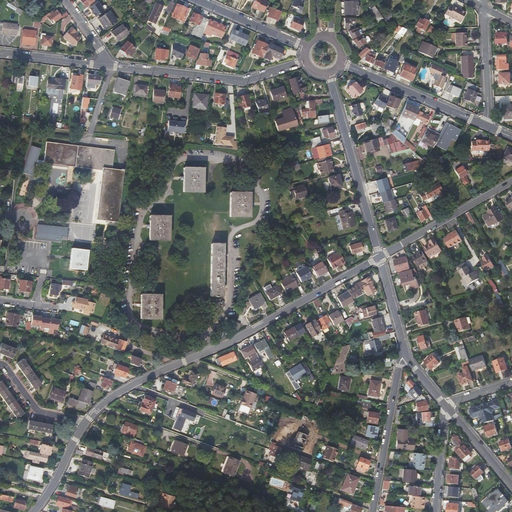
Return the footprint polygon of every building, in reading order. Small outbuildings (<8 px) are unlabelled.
[(261,0),(253,0),(253,1),(251,5),(258,8),(258,9),(264,11),(267,3),(261,0)] [(293,0),(291,5),(301,9),(303,4),(301,3),(302,0),(293,0)] [(344,14),(357,14),(357,9),(358,10),(358,7),(357,7),(356,0),(350,0),(350,2),(344,2),(344,14)] [(17,8),(13,6),(8,2),(6,5),(15,11),(21,14),(23,11),(17,8)] [(169,15),(174,4),(170,2),(165,13),(169,15)] [(89,9),(95,18),(104,11),(97,3),(89,9)] [(154,4),(148,20),(155,24),(162,8),(154,4)] [(188,10),(177,5),(171,17),(182,22),(188,10)] [(466,12),(461,10),(458,8),(458,7),(454,5),(453,8),(449,6),(445,14),(461,22),(466,12)] [(280,12),(269,7),(267,12),(269,13),(267,16),(276,21),(280,12)] [(370,12),(374,18),(383,18),(375,7),(372,9),(373,11),(370,12)] [(51,11),(45,15),(39,20),(41,22),(47,17),(50,21),(53,19),(54,21),(61,17),(57,10),(53,13),(51,11)] [(109,11),(98,19),(105,30),(117,22),(109,11)] [(203,33),(209,20),(193,13),(189,22),(191,22),(194,24),(190,33),(194,35),(193,39),(200,41),(201,37),(203,33)] [(285,25),(289,27),(293,16),(289,14),(285,25)] [(303,21),(294,18),(290,27),(299,31),(303,21)] [(355,22),(355,18),(344,18),(344,29),(349,29),(349,25),(351,25),(351,22),(355,22)] [(429,22),(424,19),(423,21),(419,19),(415,26),(418,27),(416,30),(420,32),(421,29),(424,31),(429,22)] [(226,27),(209,20),(203,33),(210,35),(211,33),(215,35),(217,32),(222,35),(226,27)] [(194,24),(191,22),(187,32),(183,30),(181,36),(189,38),(193,39),(194,35),(190,33),(194,24)] [(0,23),(0,32),(1,33),(1,34),(16,35),(17,24),(3,23),(0,23)] [(427,32),(433,35),(436,29),(437,29),(430,25),(427,32)] [(122,26),(111,32),(117,41),(127,34),(122,26)] [(62,38),(72,47),(79,39),(77,37),(76,37),(74,35),(76,33),(71,28),(62,38)] [(360,35),(356,29),(352,30),(348,32),(352,39),(360,35)] [(24,30),(23,44),(34,45),(35,33),(28,32),(28,30),(24,30)] [(232,30),(229,39),(244,45),(248,37),(232,30)] [(508,44),(508,42),(508,39),(507,32),(496,33),(497,47),(506,47),(506,44),(508,44)] [(41,33),(41,35),(42,35),(41,45),(51,46),(52,37),(45,36),(45,34),(41,33)] [(456,33),(456,47),(467,46),(467,42),(466,42),(466,38),(466,33),(456,33)] [(365,42),(363,39),(362,39),(360,37),(358,38),(352,41),(357,48),(365,42)] [(373,41),(372,39),(366,43),(367,46),(358,55),(361,59),(370,50),(370,51),(374,48),(370,44),(373,41)] [(266,49),(268,45),(257,41),(252,53),(263,58),(266,49)] [(432,58),(437,47),(422,41),(418,52),(432,58)] [(126,42),(120,50),(126,56),(129,53),(131,56),(135,52),(132,49),(133,48),(126,42)] [(180,59),(184,50),(172,44),(170,55),(180,59)] [(266,49),(263,58),(269,60),(271,55),(278,58),(280,54),(286,57),(287,53),(275,47),(274,47),(268,45),(266,49)] [(190,46),(185,55),(194,59),(199,50),(190,46)] [(154,59),(163,60),(164,57),(167,58),(168,51),(156,49),(154,59)] [(234,52),(228,49),(223,62),(226,63),(225,65),(233,68),(237,59),(236,59),(238,54),(234,52)] [(210,60),(208,60),(207,60),(207,57),(207,54),(200,53),(195,65),(210,66),(210,60)] [(364,60),(367,54),(368,53),(359,61),(363,63),(364,60)] [(368,53),(367,54),(364,60),(372,63),(375,56),(368,53)] [(497,59),(498,70),(510,69),(510,63),(507,64),(506,59),(508,58),(507,55),(503,55),(497,55),(498,59),(497,59)] [(380,67),(378,72),(381,73),(384,65),(385,64),(386,61),(387,59),(380,56),(378,61),(376,60),(374,65),(380,67)] [(471,60),(472,60),(472,56),(460,56),(461,73),(463,73),(463,77),(465,77),(465,78),(472,78),(471,60)] [(392,60),(388,58),(386,61),(385,64),(384,65),(385,66),(383,69),(394,73),(397,66),(395,65),(397,60),(394,59),(392,60)] [(416,69),(404,64),(399,76),(405,78),(411,81),(416,69)] [(442,69),(431,64),(429,68),(429,69),(429,70),(429,71),(429,72),(430,72),(430,73),(431,73),(431,74),(432,74),(431,76),(433,80),(435,80),(433,85),(441,89),(445,78),(440,76),(440,75),(442,69)] [(511,84),(511,73),(500,73),(501,85),(511,84)] [(71,76),(70,89),(81,90),(83,76),(75,75),(75,77),(71,76)] [(87,75),(86,88),(95,89),(96,85),(100,85),(101,76),(87,75)] [(13,76),(12,82),(14,82),(14,83),(17,83),(16,91),(21,92),(21,90),(22,90),(24,77),(13,76)] [(29,76),(28,86),(36,86),(38,77),(29,76)] [(289,80),(293,94),(305,90),(303,84),(301,85),(298,77),(289,80)] [(48,80),(47,88),(46,91),(56,92),(56,89),(64,90),(65,80),(55,78),(55,81),(48,80)] [(117,78),(113,92),(125,95),(129,82),(117,78)] [(346,89),(354,98),(362,90),(355,82),(346,89)] [(475,92),(477,86),(467,82),(464,88),(467,90),(463,98),(473,103),(477,93),(475,92)] [(457,97),(461,89),(447,83),(444,91),(452,94),(454,95),(457,97)] [(134,84),(133,96),(145,97),(146,95),(147,86),(134,84)] [(169,84),(167,97),(179,98),(180,87),(174,87),(174,85),(169,84)] [(270,92),(273,100),(285,97),(283,88),(270,92)] [(156,101),(163,102),(165,91),(153,89),(152,102),(156,102),(156,101)] [(228,100),(224,99),(225,94),(215,93),(214,99),(223,100),(223,103),(223,104),(228,104),(228,100)] [(193,106),(205,108),(207,96),(194,94),(193,106)] [(237,104),(239,109),(243,108),(244,110),(250,108),(249,106),(250,105),(247,95),(237,98),(239,104),(237,104)] [(385,105),(395,110),(399,100),(389,96),(385,105)] [(268,110),(264,99),(255,101),(258,113),(268,110)] [(351,105),(354,117),(362,115),(360,108),(363,107),(364,106),(363,103),(362,102),(359,103),(351,105)] [(419,110),(405,104),(400,114),(414,120),(415,118),(419,110)] [(112,107),(109,116),(118,119),(121,110),(112,107)] [(283,111),(284,116),(286,115),(286,118),(275,121),(278,131),(297,125),(292,108),(283,111)] [(301,109),(302,116),(307,116),(307,117),(315,116),(314,108),(301,109)] [(429,116),(423,113),(419,111),(416,118),(415,118),(414,120),(412,124),(418,126),(421,120),(425,123),(426,123),(429,116)] [(176,122),(176,118),(173,118),(172,121),(168,121),(167,131),(175,132),(176,122)] [(181,122),(176,122),(175,132),(183,133),(185,119),(181,118),(181,122)] [(380,129),(378,123),(370,125),(373,136),(378,134),(377,130),(380,129)] [(459,130),(446,123),(439,135),(438,137),(434,144),(445,150),(447,144),(446,144),(450,137),(455,139),(459,130)] [(216,126),(214,144),(231,146),(232,137),(224,136),(225,127),(216,126)] [(323,130),(323,134),(327,133),(328,134),(326,135),(326,138),(329,138),(329,139),(335,137),(332,127),(326,128),(326,129),(323,130)] [(426,129),(423,127),(417,136),(421,138),(426,129)] [(434,144),(438,137),(433,135),(434,132),(426,128),(426,129),(421,138),(420,141),(432,147),(434,144)] [(404,140),(394,131),(392,134),(403,143),(404,140)] [(382,136),(363,142),(366,153),(379,150),(378,147),(388,144),(391,153),(409,148),(403,143),(392,134),(392,133),(382,136)] [(311,146),(321,144),(320,139),(318,137),(310,139),(311,143),(310,143),(311,146)] [(409,148),(413,152),(415,148),(405,140),(404,140),(403,143),(409,148)] [(488,140),(481,141),(481,140),(476,141),(476,142),(471,142),(472,151),(489,150),(489,147),(489,146),(488,140)] [(46,142),(44,160),(38,159),(41,148),(31,145),(23,172),(32,175),(37,162),(44,163),(76,167),(78,146),(46,142)] [(328,156),(331,155),(329,149),(328,144),(316,148),(319,159),(328,156)] [(114,150),(78,146),(76,167),(102,170),(96,219),(118,222),(123,170),(112,169),(114,150)] [(511,149),(507,147),(503,158),(511,161),(511,149)] [(332,165),(330,159),(329,159),(318,162),(317,163),(317,164),(316,165),(317,169),(319,170),(320,175),(332,172),(331,167),(332,165)] [(421,168),(420,162),(418,160),(412,162),(402,165),(404,173),(421,168)] [(449,161),(459,178),(461,177),(464,183),(467,182),(464,175),(466,174),(459,161),(455,161),(449,161)] [(183,167),(183,192),(203,192),(203,168),(183,167)] [(338,175),(328,178),(332,192),(338,190),(337,188),(341,187),(338,175)] [(418,193),(422,201),(437,193),(439,197),(444,194),(437,182),(418,193)] [(293,190),(290,191),(292,199),(296,198),(296,199),(307,196),(303,184),(293,188),(293,190)] [(230,192),(229,217),(249,217),(250,193),(230,192)] [(395,199),(383,202),(386,212),(397,210),(395,199)] [(431,216),(425,205),(415,211),(421,221),(431,216)] [(407,207),(401,211),(405,218),(411,214),(407,207)] [(496,208),(489,212),(490,213),(484,216),(490,226),(495,223),(496,224),(503,220),(496,208)] [(345,213),(339,215),(343,229),(355,225),(351,212),(345,213)] [(149,215),(149,240),(169,240),(169,216),(149,215)] [(385,220),(388,232),(397,229),(394,217),(385,220)] [(37,222),(35,237),(60,240),(60,235),(66,235),(67,226),(37,222)] [(463,241),(457,231),(444,239),(450,249),(463,241)] [(425,248),(430,257),(434,254),(442,250),(436,240),(431,243),(431,244),(425,248)] [(349,245),(351,254),(356,252),(357,256),(363,255),(360,243),(349,245)] [(211,244),(210,296),(222,296),(223,244),(211,244)] [(69,268),(85,270),(88,250),(71,248),(69,268)] [(428,260),(423,251),(412,257),(417,266),(428,260)] [(339,265),(339,266),(344,263),(339,252),(327,259),(332,268),(337,266),(339,265)] [(486,272),(494,267),(488,255),(483,258),(485,261),(481,263),(486,272)] [(415,269),(413,264),(409,265),(407,257),(394,260),(398,272),(410,268),(411,270),(412,270),(415,269)] [(327,271),(321,260),(311,266),(317,277),(327,271)] [(509,273),(501,260),(498,262),(505,274),(509,273)] [(479,274),(477,270),(474,272),(471,272),(468,265),(459,270),(464,278),(465,281),(468,285),(481,278),(479,274)] [(296,272),(301,282),(311,276),(305,266),(296,272)] [(412,272),(412,270),(411,270),(400,273),(404,286),(411,284),(412,289),(419,288),(416,278),(414,279),(412,272)] [(283,288),(285,292),(297,286),(297,285),(300,283),(293,271),(290,273),(291,275),(280,282),(281,283),(283,288)] [(9,280),(0,279),(1,274),(0,273),(0,288),(8,289),(9,280)] [(347,291),(352,299),(360,294),(359,292),(363,289),(367,296),(376,291),(372,284),(371,282),(372,281),(369,275),(354,284),(355,285),(353,286),(347,290),(347,291)] [(20,280),(19,291),(30,292),(31,282),(20,280)] [(493,280),(490,281),(496,293),(498,291),(493,280)] [(51,284),(50,294),(57,295),(59,285),(51,284)] [(281,293),(276,285),(271,288),(269,284),(264,287),(266,291),(267,294),(270,299),(281,293)] [(353,301),(347,291),(337,297),(343,307),(353,301)] [(248,299),(253,308),(259,305),(262,309),(267,306),(259,293),(248,299)] [(495,294),(499,302),(503,300),(499,293),(495,294)] [(141,294),(140,318),(160,319),(161,295),(141,294)] [(90,300),(75,297),(74,304),(80,305),(79,307),(85,308),(83,314),(88,315),(89,312),(93,313),(94,303),(89,302),(90,300)] [(376,314),(374,306),(366,308),(362,309),(364,317),(376,314)] [(338,310),(328,315),(332,321),(334,325),(343,320),(338,310)] [(426,310),(416,313),(420,327),(430,324),(426,310)] [(5,326),(17,328),(19,315),(7,313),(5,326)] [(40,324),(41,317),(37,316),(37,315),(32,314),(31,323),(40,324)] [(328,315),(327,314),(322,316),(322,315),(319,317),(319,318),(315,321),(321,330),(328,327),(326,324),(332,321),(328,315)] [(41,317),(40,324),(39,329),(44,329),(44,326),(49,327),(50,318),(41,316),(41,317)] [(50,318),(49,327),(48,331),(56,332),(57,328),(60,319),(50,317),(50,318)] [(351,323),(353,318),(351,317),(344,321),(349,329),(351,323)] [(373,338),(384,335),(380,318),(372,320),(373,322),(371,322),(373,332),(371,332),(373,338)] [(465,318),(455,320),(456,326),(457,326),(460,332),(470,329),(469,324),(467,324),(465,318)] [(315,321),(315,319),(305,325),(312,336),(321,331),(321,330),(315,321)] [(88,327),(82,325),(78,333),(85,335),(88,327)] [(284,332),(289,341),(298,336),(293,327),(284,332)] [(373,338),(364,340),(368,354),(381,351),(378,341),(389,338),(388,334),(384,335),(373,338)] [(100,341),(100,343),(122,352),(126,342),(118,340),(118,341),(114,340),(103,336),(102,338),(100,341)] [(423,349),(424,352),(432,349),(429,339),(426,340),(424,336),(419,337),(422,349),(423,349)] [(254,344),(258,352),(263,349),(268,359),(273,356),(263,339),(254,344)] [(1,343),(0,344),(0,353),(12,358),(16,349),(1,343)] [(252,371),(262,365),(251,345),(240,351),(244,358),(247,356),(250,361),(247,363),(252,371)] [(459,351),(465,349),(464,347),(463,345),(458,347),(455,348),(458,357),(460,356),(459,351)] [(330,374),(346,372),(343,362),(348,350),(340,349),(337,358),(330,374)] [(469,360),(468,358),(465,349),(459,351),(460,356),(462,360),(464,360),(465,362),(469,361),(469,360)] [(219,358),(215,359),(217,364),(220,365),(221,364),(222,365),(236,360),(233,352),(219,357),(219,358)] [(140,359),(128,354),(127,358),(131,359),(130,363),(138,366),(140,359)] [(425,361),(432,370),(440,363),(433,355),(425,361)] [(482,356),(469,360),(469,361),(472,371),(486,367),(482,356)] [(16,364),(34,389),(41,384),(32,371),(23,359),(16,364)] [(507,370),(503,359),(493,362),(497,373),(507,370)] [(289,378),(293,385),(296,383),(294,380),(306,373),(309,371),(305,363),(301,365),(300,364),(289,371),(292,376),(289,378)] [(117,364),(114,373),(125,377),(128,368),(117,364)] [(464,373),(458,375),(462,385),(473,381),(468,366),(463,368),(464,373)] [(191,371),(188,379),(183,378),(181,383),(193,387),(198,374),(191,371)] [(340,376),(337,389),(348,391),(350,378),(340,376)] [(112,381),(104,378),(100,386),(105,388),(106,386),(110,387),(112,381)] [(184,387),(166,380),(163,389),(181,396),(184,387)] [(371,380),(368,395),(378,397),(381,381),(371,380)] [(404,390),(407,393),(415,386),(409,380),(406,384),(404,390)] [(0,381),(0,394),(17,418),(24,413),(1,381),(0,381)] [(222,398),(225,389),(217,385),(213,394),(222,398)] [(421,393),(415,386),(407,393),(405,394),(408,398),(412,395),(415,398),(421,393)] [(53,387),(49,398),(56,401),(57,399),(61,401),(65,392),(53,387)] [(82,387),(77,400),(69,397),(66,406),(75,409),(77,405),(84,407),(85,403),(88,404),(92,391),(82,387)] [(247,390),(241,405),(251,408),(257,394),(247,390)] [(145,395),(142,401),(153,405),(155,399),(145,395)] [(425,400),(424,397),(415,400),(417,412),(427,410),(425,400)] [(477,406),(470,408),(469,412),(471,416),(473,418),(480,416),(482,424),(495,420),(493,413),(494,410),(501,408),(498,399),(491,401),(491,402),(486,403),(481,404),(481,405),(477,407),(477,406)] [(153,405),(142,401),(139,410),(149,414),(153,405)] [(194,421),(196,414),(179,407),(177,414),(178,415),(177,417),(173,428),(181,431),(186,418),(194,421)] [(368,422),(376,423),(377,413),(368,412),(367,422),(368,422)] [(430,421),(429,412),(420,413),(415,413),(416,424),(422,423),(421,421),(430,421)] [(29,420),(27,429),(51,433),(53,425),(29,420)] [(125,421),(124,425),(122,424),(121,428),(122,428),(121,432),(132,436),(136,426),(125,421)] [(497,434),(494,424),(484,427),(487,437),(497,434)] [(367,425),(367,427),(365,436),(376,438),(377,427),(367,425)] [(414,450),(414,442),(407,442),(407,439),(407,430),(397,430),(396,448),(414,450)] [(308,436),(297,431),(295,438),(294,438),(292,442),(302,446),(304,443),(305,440),(306,440),(308,436)] [(369,440),(354,435),(351,443),(365,449),(369,440)] [(463,460),(471,454),(456,436),(452,439),(456,445),(452,448),(456,453),(457,452),(463,460)] [(511,447),(508,437),(503,438),(504,441),(499,443),(502,452),(511,449),(511,447)] [(175,440),(172,447),(170,446),(168,450),(183,456),(187,445),(175,440)] [(131,441),(127,450),(142,456),(145,447),(131,441)] [(272,450),(271,455),(272,456),(273,456),(273,457),(274,457),(275,457),(276,457),(277,457),(278,457),(281,449),(282,448),(280,447),(277,446),(275,446),(276,443),(272,442),(269,449),(272,450)] [(48,455),(50,455),(51,446),(42,444),(40,453),(48,455)] [(85,454),(98,458),(101,451),(87,446),(85,454)] [(333,462),(338,450),(327,446),(322,458),(333,462)] [(48,455),(40,453),(30,451),(28,451),(26,450),(25,458),(34,459),(33,462),(39,464),(40,460),(47,462),(48,455)] [(424,458),(424,454),(412,453),(412,466),(422,467),(423,458),(424,458)] [(298,456),(295,464),(302,467),(302,468),(307,470),(311,460),(298,456)] [(229,457),(226,465),(227,466),(224,473),(233,476),(239,461),(229,457)] [(369,461),(360,457),(357,465),(366,469),(369,461)] [(460,469),(461,463),(457,459),(451,458),(450,468),(460,469)] [(88,477),(93,462),(83,459),(78,474),(88,477)] [(471,473),(476,479),(478,482),(480,482),(483,479),(483,477),(481,475),(484,473),(478,467),(476,464),(469,470),(471,472),(471,473)] [(25,471),(24,478),(27,479),(37,481),(39,473),(41,473),(42,468),(30,465),(29,471),(25,471)] [(366,469),(357,465),(355,469),(364,473),(366,469)] [(132,470),(119,467),(118,471),(131,475),(132,470)] [(411,470),(404,469),(403,477),(402,482),(415,483),(415,480),(415,479),(417,479),(419,478),(420,475),(417,473),(416,473),(411,472),(411,470)] [(348,474),(342,490),(350,493),(353,487),(354,488),(358,478),(348,474)] [(459,485),(459,476),(449,475),(448,484),(459,485)] [(130,485),(123,483),(120,490),(119,489),(118,493),(127,496),(130,485)] [(77,498),(78,498),(79,494),(86,496),(86,493),(90,494),(91,491),(69,484),(69,485),(68,489),(66,489),(65,494),(66,494),(77,498)] [(303,488),(291,484),(287,496),(290,498),(298,501),(303,488)] [(408,485),(406,495),(412,496),(419,496),(420,487),(408,485)] [(449,497),(459,498),(460,488),(449,487),(449,497)] [(498,490),(497,489),(485,499),(486,500),(483,503),(487,508),(494,503),(496,505),(489,511),(499,511),(509,504),(508,503),(504,498),(500,502),(498,499),(502,496),(498,490)] [(509,502),(499,489),(498,490),(502,496),(498,499),(500,502),(504,498),(508,503),(509,502)] [(164,492),(163,497),(164,498),(163,502),(162,506),(171,509),(175,496),(164,492)] [(0,493),(0,499),(12,502),(13,496),(0,493)] [(72,500),(58,496),(56,504),(67,507),(68,505),(71,506),(72,500)] [(101,496),(99,504),(113,508),(114,500),(101,496)] [(412,496),(411,508),(423,509),(424,497),(419,496),(412,496)] [(358,511),(361,507),(351,504),(352,503),(339,498),(338,501),(339,501),(337,504),(336,504),(335,507),(348,511),(358,511)] [(19,499),(19,500),(16,499),(13,507),(24,510),(27,501),(19,499)]
